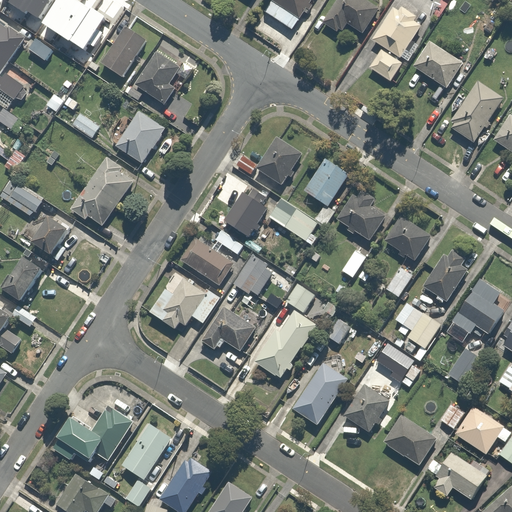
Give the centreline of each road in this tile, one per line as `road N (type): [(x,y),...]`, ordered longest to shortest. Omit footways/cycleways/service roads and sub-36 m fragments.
road 1 (residential): [(366,511),(92,332)]
road 2 (residential): [(92,332),(262,70)]
road 3 (residential): [(262,70),(511,235)]
road 4 (residential): [(0,472),(92,332)]
road 5 (residential): [(157,0),(262,70)]
